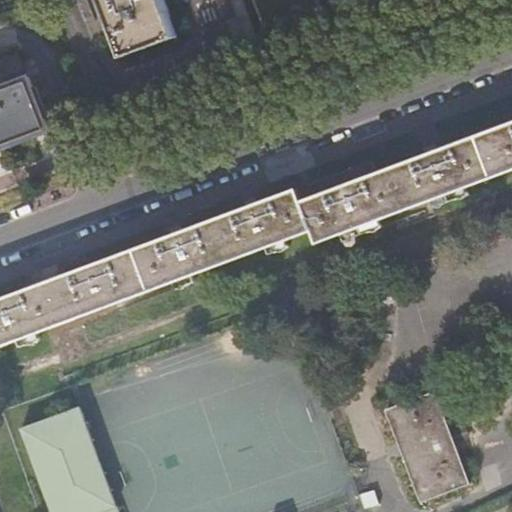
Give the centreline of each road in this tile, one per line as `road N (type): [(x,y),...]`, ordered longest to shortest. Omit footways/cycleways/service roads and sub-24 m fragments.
road 1 (residential): [(511,50),(0,242)]
road 2 (residential): [(200,0),(217,49),(95,99),(57,0)]
